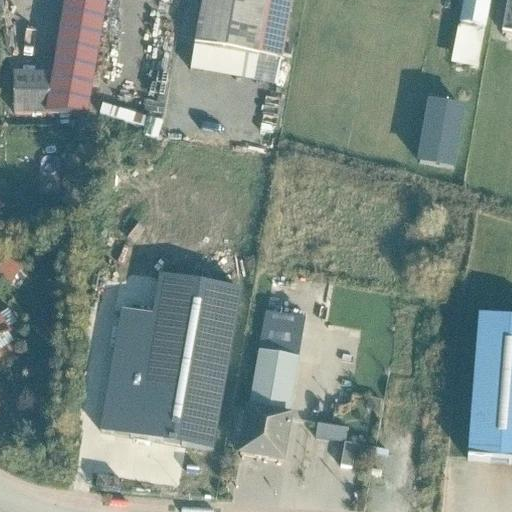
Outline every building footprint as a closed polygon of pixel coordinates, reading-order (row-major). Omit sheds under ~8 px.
[(67,0),(54,77),(15,76),(16,118),(90,120),(110,0),(67,0)] [(202,0),(193,46),(279,64),(292,0),(202,0)] [(483,69),(490,0),(462,0),(456,66),(483,69)] [(511,37),(511,0),(506,0),(500,35),(511,37)] [(458,166),(463,105),(429,103),(424,163),(458,166)] [(0,345),(15,335),(0,314),(0,345)] [(511,329),(470,327),(460,469),(511,472),(511,329)] [(298,363),(263,356),(253,410),(288,417),(298,363)] [(246,409),(237,458),(287,467),(296,419),(288,417),(253,410),(246,409)] [(349,442),(350,428),(320,425),(318,439),(349,442)] [(356,447),(342,445),(340,467),(354,468),(356,447)]
